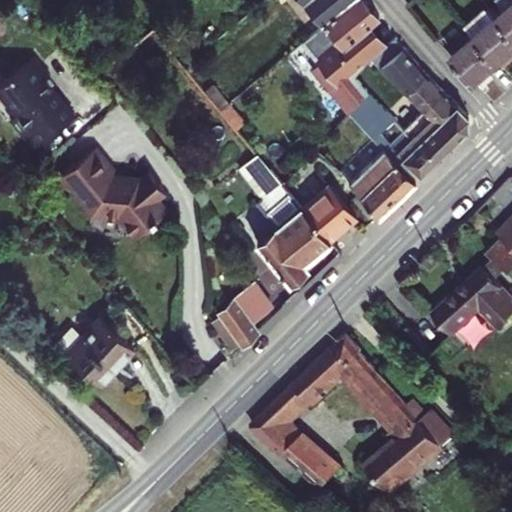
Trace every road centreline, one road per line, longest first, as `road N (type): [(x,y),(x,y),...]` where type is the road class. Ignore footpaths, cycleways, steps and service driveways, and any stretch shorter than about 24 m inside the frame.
road 1 (secondary): [(507,133),(123,511)]
road 2 (residential): [(507,133),(388,0)]
